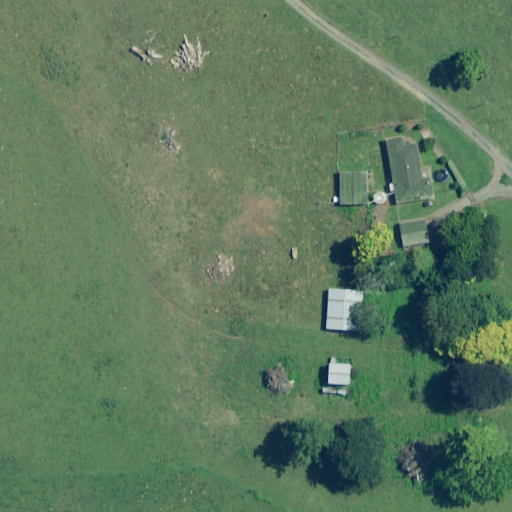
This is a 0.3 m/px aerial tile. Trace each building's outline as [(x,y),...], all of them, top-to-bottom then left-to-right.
[(407,146),(405,139),(387,142),(398,204),(434,198),(431,179),(423,181),(416,144),(407,146)] [(367,204),(365,173),(341,175),(344,206),(367,204)] [(429,243),(425,221),(400,225),(404,247),(429,243)] [(363,291),(329,290),(328,330),(362,331),(363,291)] [(350,366),(331,365),(330,384),(350,385),(350,366)]
